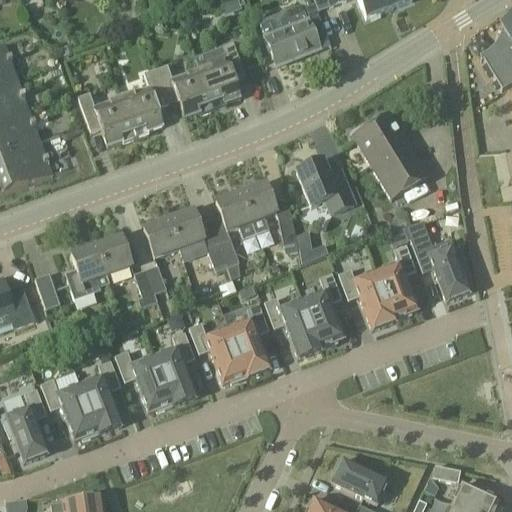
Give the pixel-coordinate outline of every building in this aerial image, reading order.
[(240,0),(219,8),(223,18),(239,12),(239,11),(243,9),(240,0)] [(343,0),(311,0),(317,16),(346,5),(343,0)] [(356,0),(365,23),(388,14),(382,0),(356,0)] [(382,0),(388,14),(411,5),(409,0),(382,0)] [(305,25),(264,42),(276,70),(318,54),(329,49),(312,8),(301,13),(306,25),(305,25)] [(511,20),(499,29),(500,29),(501,32),(500,37),(498,41),(496,45),(493,49),(490,52),(486,55),(478,60),(480,64),(480,65),(480,66),(483,64),(501,94),(511,87),(511,20)] [(225,64),(198,74),(212,115),(225,110),(225,108),(240,103),(232,81),(243,77),(232,47),(220,52),(225,64)] [(69,49),(60,52),(63,60),(72,56),(69,49)] [(0,88),(15,83),(4,50),(0,51),(0,88)] [(165,71),(154,75),(167,111),(178,107),(184,123),(199,118),(200,120),(212,115),(198,74),(170,84),(165,71)] [(167,111),(154,75),(143,79),(148,92),(120,102),(135,143),(148,138),(147,137),(163,131),(157,114),(167,111)] [(0,88),(0,125),(27,115),(15,83),(0,88)] [(88,100),(77,104),(88,133),(98,129),(106,151),(121,146),(122,148),(135,143),(120,102),(93,113),(88,100)] [(0,125),(0,161),(39,148),(27,115),(0,125)] [(425,184),(404,150),(406,149),(388,118),(352,140),(391,204),(425,184)] [(51,180),(39,148),(0,161),(0,188),(3,198),(51,180)] [(353,210),(343,186),(331,191),(320,166),(294,177),(309,213),(324,206),(329,220),(353,210)] [(238,198),(255,240),(268,235),(263,223),(274,219),(263,189),(238,198)] [(242,245),(255,240),(238,198),(214,207),(225,237),(237,232),(242,245)] [(192,214),(167,223),(178,254),(183,267),(195,262),(190,249),(203,245),(192,214)] [(153,263),(178,254),(167,223),(142,233),(153,263)] [(290,223),(278,225),(282,251),(296,248),(290,223)] [(106,280),(130,271),(119,241),(94,250),(97,258),(106,280)] [(449,245),(426,253),(423,243),(410,248),(421,278),(432,274),(445,307),(469,298),(459,271),(463,269),(457,254),(453,255),(449,245)] [(228,246),(218,250),(227,274),(231,284),(239,281),(237,268),(238,268),(230,246),(228,246)] [(94,250),(70,259),(75,274),(69,277),(71,282),(66,283),(73,305),(93,298),(95,293),(98,292),(95,283),(106,280),(97,258),(94,250)] [(218,250),(207,254),(208,257),(215,276),(226,272),(218,250)] [(323,250),(311,255),(315,264),(327,259),(323,250)] [(394,326),(395,326),(395,325),(410,320),(409,317),(416,315),(404,281),(415,277),(405,251),(392,256),(397,268),(375,277),(394,326)] [(157,271),(144,275),(153,299),(166,295),(157,271)] [(144,275),(133,279),(141,303),(137,304),(140,313),(156,307),(153,299),(144,275)] [(375,277),(353,285),(350,275),(337,280),(347,306),(358,302),(371,335),(394,326),(375,277)] [(48,279),(34,284),(44,314),(58,309),(48,279)] [(320,354),(321,354),(336,348),(335,346),(342,343),(330,310),(341,305),(331,279),(318,284),(323,296),(301,305),(320,354)] [(21,288),(6,293),(2,283),(0,284),(0,320),(7,318),(13,334),(34,327),(21,288)] [(301,305),(279,313),(276,303),(263,308),(273,334),(284,330),(297,363),(320,354),(301,305)] [(246,383),(269,374),(257,341),(268,336),(258,310),(245,315),(249,325),(227,333),(246,383)] [(227,333),(205,341),(200,329),(188,333),(198,360),(209,355),(222,389),(229,386),(230,388),(245,383),(246,383),(227,333)] [(43,337),(32,341),(36,352),(47,348),(43,337)] [(172,411),(195,402),(183,369),(194,365),(184,338),(171,343),(175,353),(153,361),(172,411)] [(153,361),(131,370),(126,357),(114,362),(124,388),(135,384),(148,417),(155,414),(156,416),(171,411),(172,411),(153,361)] [(98,439),(121,430),(108,397),(120,393),(110,366),(97,371),(101,381),(79,389),(98,439)] [(79,389),(57,398),(52,385),(39,390),(49,416),(61,412),(73,445),(81,442),(82,445),(97,439),(97,440),(98,439),(79,389)] [(23,468),(47,458),(34,425),(46,421),(36,395),(23,400),(28,412),(5,421),(7,425),(2,426),(8,442),(12,440),(23,468)] [(383,484),(385,480),(370,473),(368,477),(342,464),(331,488),(376,509),(387,485),(383,484)] [(457,488),(460,476),(434,471),(431,483),(457,488)] [(456,511),(494,511),(498,505),(477,495),(476,496),(462,490),(453,510),(456,511)] [(62,508),(50,510),(50,511),(101,511),(101,503),(62,508)]
